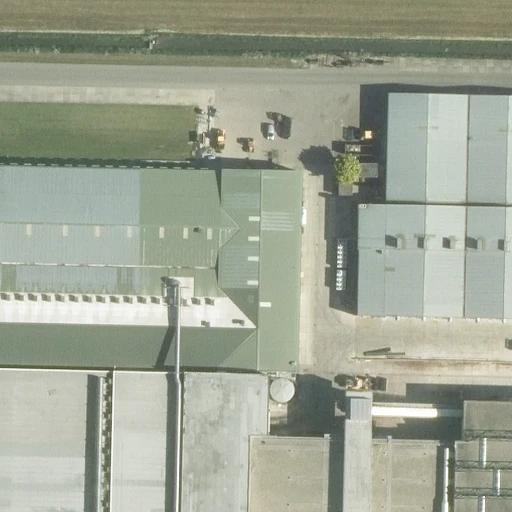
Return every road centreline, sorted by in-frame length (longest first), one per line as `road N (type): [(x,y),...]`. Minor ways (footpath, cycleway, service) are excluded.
road 1 (unknown): [(321,73),(312,298),(321,328),(350,346),(511,351)]
road 2 (unknown): [(0,68),(321,73)]
road 3 (unknown): [(321,73),(511,75)]
